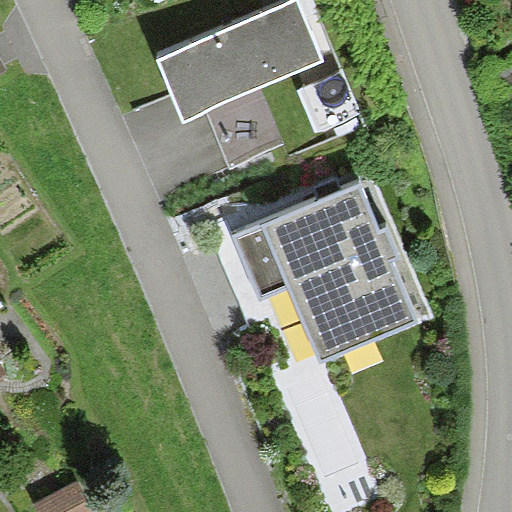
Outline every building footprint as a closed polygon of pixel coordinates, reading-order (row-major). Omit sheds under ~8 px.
[(297,0),(157,64),(185,126),(327,62),(298,0),(297,0)] [(0,54),(0,75),(9,70),(0,54)] [(303,130),(365,110),(351,68),(290,88),(303,130)] [(293,290),(323,365),(416,328),(390,263),(399,259),(389,234),(379,238),(360,192),(238,241),(262,302),(293,290)] [(0,381),(11,373),(0,358),(0,296),(1,296),(0,293),(0,381)] [(93,511),(79,482),(33,504),(36,511),(93,511)]
